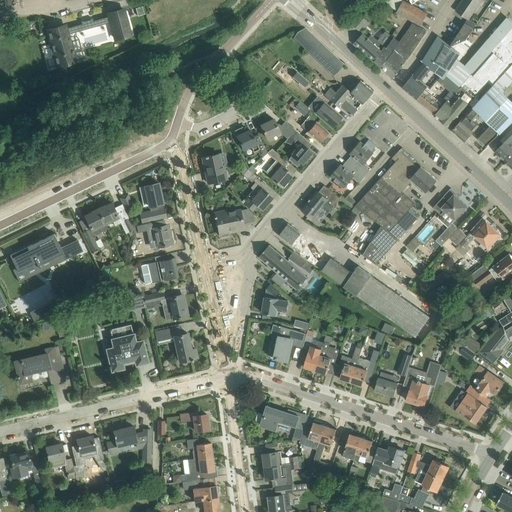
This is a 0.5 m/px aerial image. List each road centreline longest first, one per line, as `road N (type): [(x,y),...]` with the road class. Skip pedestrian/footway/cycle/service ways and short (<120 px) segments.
road 1 (residential): [(491,453),(253,376),(226,378)]
road 2 (residential): [(0,432),(226,378)]
road 3 (residential): [(388,90),(242,257)]
road 4 (residential): [(0,226),(169,142)]
road 5 (tertiary): [(511,206),(388,90)]
road 6 (residential): [(244,511),(226,378)]
road 7 (residential): [(202,266),(169,142)]
